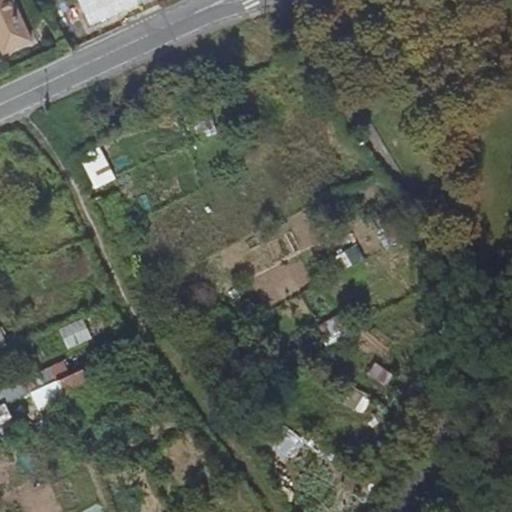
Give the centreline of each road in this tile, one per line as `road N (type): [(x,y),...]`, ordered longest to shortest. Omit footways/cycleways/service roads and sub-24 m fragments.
road 1 (residential): [(0,105),(226,0)]
road 2 (residential): [(400,511),(511,324)]
